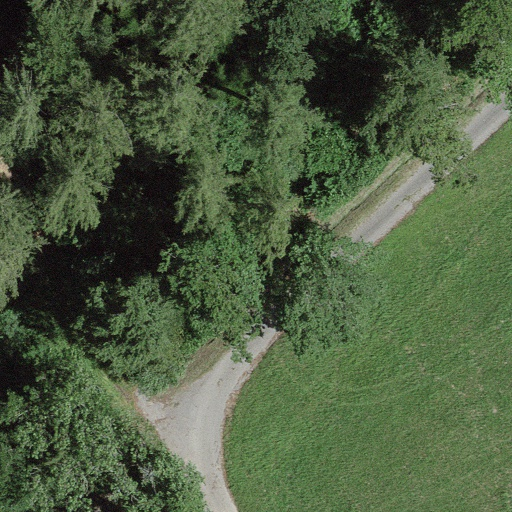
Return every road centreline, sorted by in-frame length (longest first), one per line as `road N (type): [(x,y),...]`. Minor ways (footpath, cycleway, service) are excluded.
road 1 (residential): [(227,511),(161,415),(207,233),(374,107),(511,38)]
road 2 (track): [(161,415),(86,340),(0,120)]
